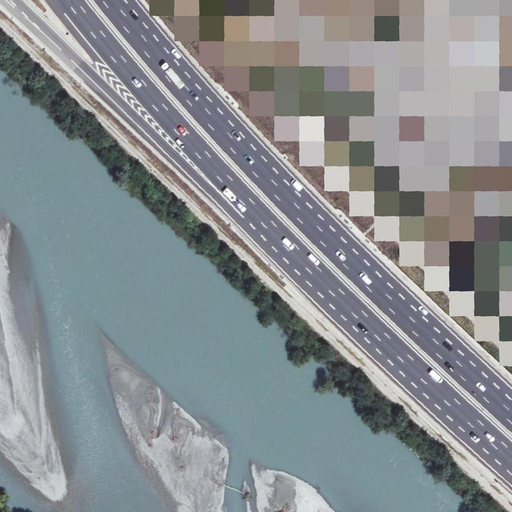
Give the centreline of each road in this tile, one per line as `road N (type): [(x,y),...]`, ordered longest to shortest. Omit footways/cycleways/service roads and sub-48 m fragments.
road 1 (track): [(0,21),(511,502)]
road 2 (motorway): [(511,420),(288,208),(104,0)]
road 3 (motorway): [(223,177),(511,457)]
road 4 (motorway): [(14,0),(133,115),(223,177)]
road 5 (motorway): [(71,0),(223,177)]
